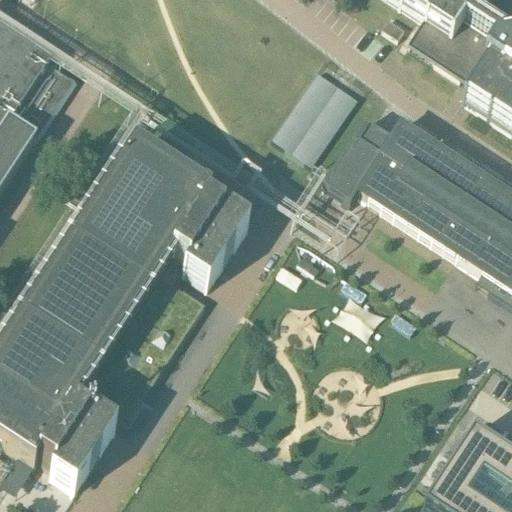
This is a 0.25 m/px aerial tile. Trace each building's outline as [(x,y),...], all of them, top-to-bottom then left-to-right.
[(465,76),(472,80),(508,25),(486,10),(487,8),(486,7),(488,4),(487,0),(379,0),(397,11),(396,12),(399,14),(400,13),(422,28),(421,29),(422,29),(406,53),(408,54),(413,47),(435,62),(431,69),(458,87),(465,76)] [(511,24),(509,23),(508,25),(472,80),(475,83),(459,108),(511,141),(511,24)] [(397,47),(404,37),(387,26),(380,37),(397,47)] [(0,193),(31,146),(32,147),(71,87),(70,87),(18,53),(16,57),(6,51),(9,47),(0,41),(0,193)] [(312,172),(355,103),(313,77),(270,146),(312,172)] [(511,207),(511,206),(511,207),(499,199),(498,198),(487,191),(486,190),(485,190),(474,183),(473,182),(462,175),(462,174),(461,174),(460,174),(449,166),(448,165),(448,166),(436,158),(437,158),(435,157),(435,158),(424,150),(423,149),(411,142),(410,141),(398,133),(392,141),(391,142),(392,142),(387,149),(362,132),(350,151),(354,154),(350,161),(345,158),(321,196),(349,214),(356,202),(366,209),(367,210),(378,217),(379,218),(380,218),(391,225),(392,226),(403,233),(403,234),(405,234),(416,242),(417,243),(417,242),(429,250),(430,251),(441,258),(442,259),(454,266),(455,267),(455,268),(478,283),(479,283),(480,284),(491,291),(493,292),(504,299),(506,300),(511,304),(511,207)] [(132,156),(119,176),(0,357),(0,456),(32,478),(37,470),(51,479),(48,483),(71,498),(112,437),(87,421),(96,407),(129,428),(153,392),(158,395),(169,378),(163,376),(205,313),(172,291),(181,277),(183,278),(181,280),(183,282),(184,280),(206,294),(204,296),(206,297),(247,234),(223,219),(220,224),(205,214),(210,206),(132,156)] [(511,511),(511,465),(470,437),(420,511),(511,511)]
